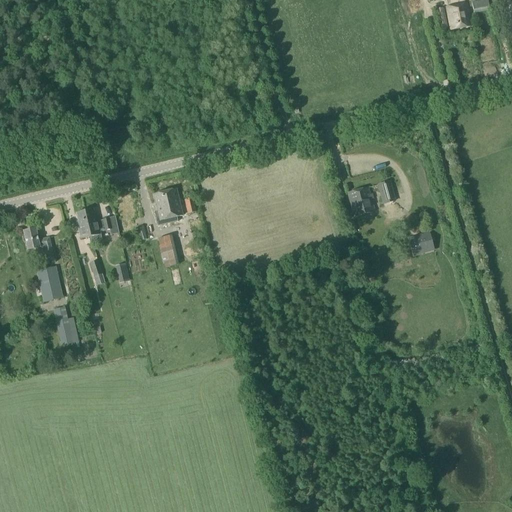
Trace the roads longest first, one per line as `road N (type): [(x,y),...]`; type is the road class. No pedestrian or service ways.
road 1 (tertiary): [(0,206),(511,83)]
road 2 (track): [(511,402),(426,103)]
road 3 (track): [(291,137),(250,0)]
